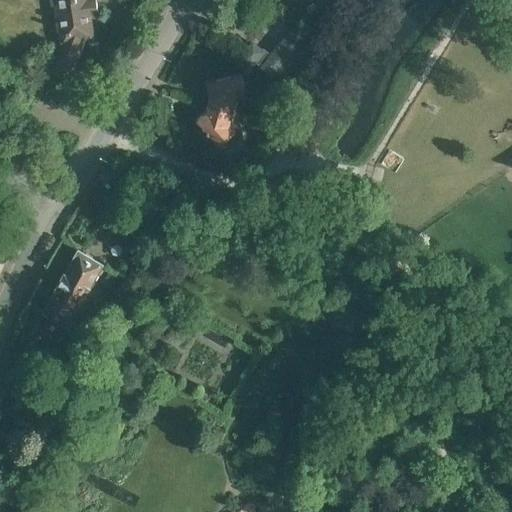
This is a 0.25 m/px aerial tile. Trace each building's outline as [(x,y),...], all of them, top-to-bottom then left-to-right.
[(51,71),(70,79),(86,37),(94,37),(91,16),(100,15),(97,0),(55,0),(56,6),(57,5),(62,42),(51,71)] [(265,49),(264,51),(256,60),(273,75),(274,75),(282,82),(310,49),(292,33),(273,56),(265,49)] [(256,60),(264,51),(254,42),(243,55),(253,64),(256,60)] [(210,102),(235,110),(239,94),(247,92),(242,72),(208,81),(210,92),(212,93),(210,102)] [(235,110),(210,102),(207,112),(206,112),(197,119),(222,145),(236,132),(230,126),(235,110)] [(259,126),(268,129),(274,114),(266,110),(259,126)] [(43,312),(69,327),(104,263),(79,249),(43,312)] [(342,302),(332,322),(356,335),(367,315),(342,302)] [(120,501),(134,508),(139,498),(125,491),(120,501)]
